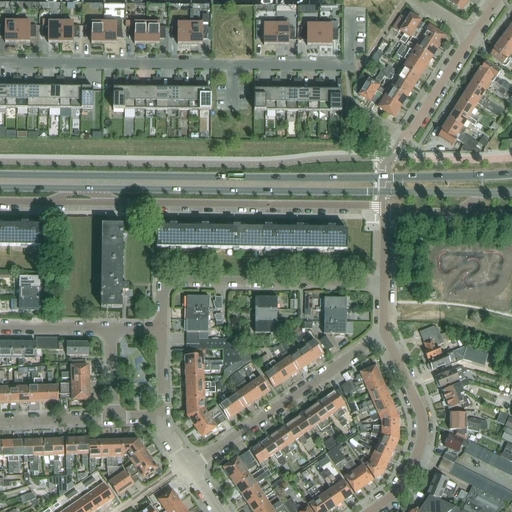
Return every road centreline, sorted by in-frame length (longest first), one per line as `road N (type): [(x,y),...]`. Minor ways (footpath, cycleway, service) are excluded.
road 1 (primary): [(511,174),(0,174)]
road 2 (primary): [(87,188),(487,193)]
road 3 (residential): [(0,62),(349,66)]
road 4 (residential): [(114,203),(385,210)]
road 5 (residential): [(161,329),(161,290),(171,280),(384,282)]
road 6 (residential): [(188,466),(385,332)]
road 7 (residential): [(368,511),(402,484),(422,435),(385,332)]
road 8 (residential): [(403,138),(471,36)]
